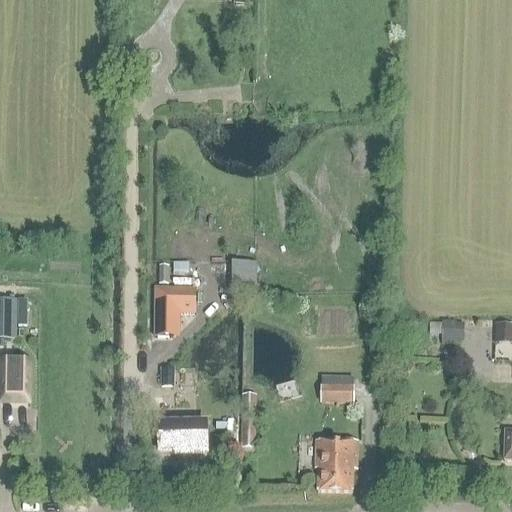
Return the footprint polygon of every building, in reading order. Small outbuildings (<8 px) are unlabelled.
[(242,47),(232,46),(232,50),(228,50),(228,56),(242,57),(242,47)] [(231,298),(255,297),(255,265),(230,265),(231,298)] [(170,339),(178,331),(178,315),(194,315),(194,291),(154,291),(154,339),(170,339)] [(13,341),(14,302),(0,301),(0,341),(2,341),(13,341)] [(455,343),(456,327),(441,326),(440,342),(455,343)] [(0,361),(0,378),(0,400),(28,401),(28,361),(0,361)] [(174,389),(174,370),(159,370),(160,390),(174,389)] [(320,381),(320,405),(352,405),(351,380),(320,381)] [(238,449),(254,449),(256,397),(239,397),(238,449)] [(206,455),(205,425),(158,426),(158,453),(188,452),(188,455),(206,455)] [(511,433),(504,433),(503,463),(511,463),(511,433)] [(317,471),(317,494),(352,494),(352,472),(356,472),(357,443),(314,443),(313,471),(317,471)]
